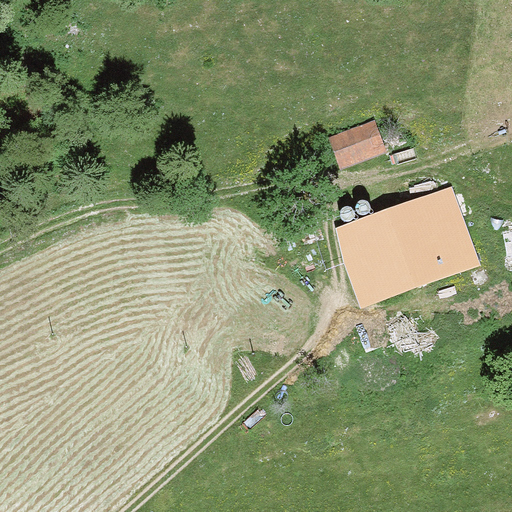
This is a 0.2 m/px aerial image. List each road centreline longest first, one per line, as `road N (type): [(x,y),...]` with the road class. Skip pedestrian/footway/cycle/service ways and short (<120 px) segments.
road 1 (track): [(127,511),(308,350),(333,308),(324,178)]
road 2 (track): [(0,248),(93,209),(324,178)]
